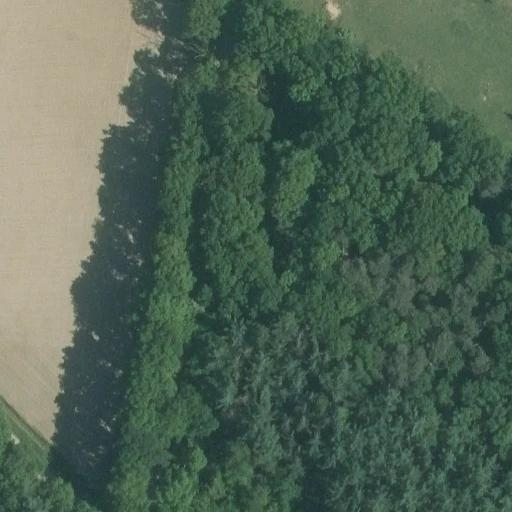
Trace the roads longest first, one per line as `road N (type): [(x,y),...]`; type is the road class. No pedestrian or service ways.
road 1 (track): [(179,318),(238,0)]
road 2 (track): [(145,511),(179,318)]
